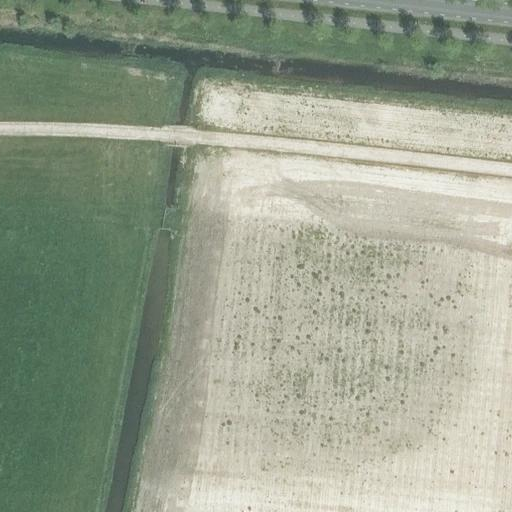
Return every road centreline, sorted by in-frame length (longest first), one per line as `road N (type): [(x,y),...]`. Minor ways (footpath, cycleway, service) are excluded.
road 1 (track): [(511,173),(180,136),(0,129)]
road 2 (secondary): [(511,15),(381,0)]
